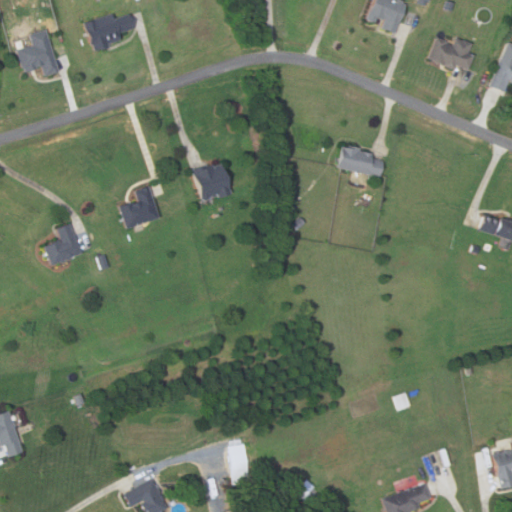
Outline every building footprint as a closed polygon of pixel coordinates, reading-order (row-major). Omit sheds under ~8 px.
[(372,0),(402,0),(401,3),(405,5),(392,34),(379,28),(383,20),(382,19),(381,20),(375,18),(373,23),(364,19),(372,0)] [(450,12),(441,10),(443,0),(452,2),(450,12)] [(95,51),(93,45),(91,46),(83,22),(112,13),(114,18),(126,14),(131,28),(116,33),(118,39),(106,44),(107,47),(95,51)] [(467,69),(454,63),(452,68),(439,63),(439,61),(432,58),(431,60),(425,58),(435,36),(451,44),(454,38),(458,40),(459,38),(471,43),(467,53),(473,56),(467,69)] [(44,74),(41,66),(24,71),(23,67),(20,68),(14,50),(46,40),(56,70),(44,74)] [(504,42),(511,45),(511,84),(508,83),(509,80),(507,79),(502,92),(487,86),(504,42)] [(340,145),(351,148),(351,146),(359,148),(358,151),(372,154),(371,159),(382,161),(379,177),(357,172),(353,171),(335,167),(340,145)] [(219,164),(230,194),(217,199),(216,196),(210,198),(209,196),(208,199),(203,201),(199,199),(189,171),(210,163),(210,167),(219,164)] [(125,228),(118,206),(136,200),(133,190),(147,186),(157,217),(125,228)] [(295,212),(287,212),(288,192),(296,193),(295,212)] [(483,213),(511,224),(511,239),(511,242),(477,228),(483,213)] [(303,223),(295,229),(291,224),(298,217),(303,223)] [(50,264),(42,246),(58,240),(53,228),(69,222),(81,253),(64,260),(64,259),(50,264)] [(106,267),(99,269),(95,257),(103,254),(106,267)] [(79,392),(84,402),(76,406),(72,396),(79,392)] [(409,405),(396,409),(393,396),(405,393),(409,405)] [(0,412),(6,410),(21,452),(8,457),(3,445),(0,446),(0,412)] [(245,477),(231,478),(228,445),(242,444),(245,477)] [(511,484),(499,488),(491,453),(511,448),(511,484)] [(157,511),(144,511),(139,501),(128,507),(121,493),(150,478),(165,508),(157,511)] [(299,499),(292,492),(305,480),(312,487),(299,499)] [(386,511),(381,498),(423,482),(429,497),(416,502),(418,508),(410,511),(410,510),(405,511),(386,511)]
